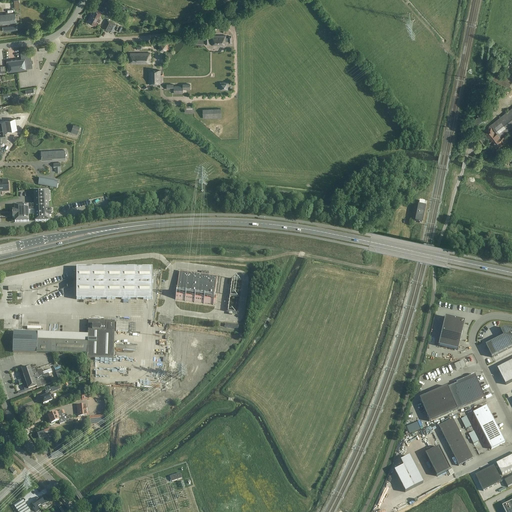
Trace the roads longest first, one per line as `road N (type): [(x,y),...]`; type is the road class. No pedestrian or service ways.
road 1 (primary): [(511,272),(296,227),(202,220),(119,228)]
road 2 (unclassified): [(363,511),(415,370),(438,243),(471,139)]
road 3 (track): [(159,256),(258,260),(296,253),(370,267),(380,234)]
road 4 (track): [(254,0),(164,34),(58,34)]
road 5 (track): [(229,401),(83,504)]
road 6 (track): [(113,482),(186,458),(225,511)]
road 7 (unclassified): [(511,318),(483,318),(472,336),(511,421)]
road 8 (unknown): [(193,99),(234,93),(234,33),(211,20)]
road 9 (primary): [(0,258),(119,228)]
road 10 (primary): [(119,228),(0,250)]
